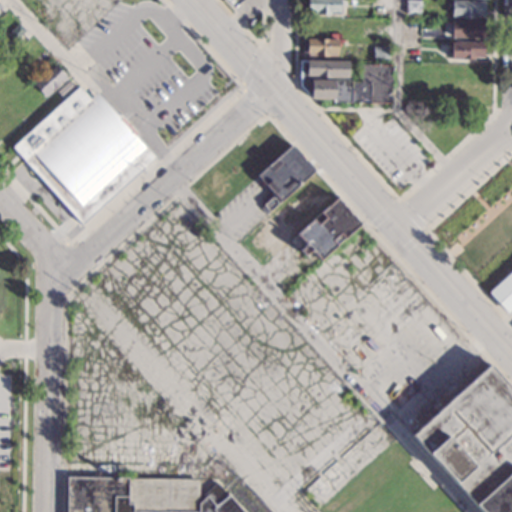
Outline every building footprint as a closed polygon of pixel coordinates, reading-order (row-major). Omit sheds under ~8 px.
[(242,0),(233,9),(224,0),(242,0)] [(345,0),(345,6),(339,6),(338,13),(328,12),(328,16),(315,15),(315,13),(306,12),(306,0),(345,0)] [(419,15),(404,14),(405,1),(420,1),(419,15)] [(483,10),(486,10),(486,18),(473,18),(473,20),(460,19),(460,18),(450,17),(450,1),(483,2),(483,10)] [(14,24),(1,36),(0,34),(0,15),(3,13),(14,24)] [(482,30),(486,30),(486,37),(483,37),(483,38),(450,38),(451,21),(482,22),(482,30)] [(24,31),(13,42),(7,35),(18,24),(24,31)] [(337,40),(336,56),(327,56),(327,57),(314,57),(314,56),(305,56),(305,53),(301,53),(301,39),(337,40)] [(482,59),(473,59),(473,61),(449,60),(449,43),(482,43),(482,59)] [(387,62),(372,62),(372,47),(388,48),(387,62)] [(348,80),(360,80),(360,65),(389,66),(389,103),(332,102),(332,100),(309,100),(298,85),(298,61),(348,62),(348,80)] [(67,78),(44,99),(30,83),(41,73),(42,75),(55,64),(67,78)] [(68,81),(74,88),(61,100),(55,93),(68,81)] [(89,99),(96,93),(154,157),(142,168),(142,169),(81,225),(11,147),(77,86),(89,99)] [(289,145),(212,215),(188,189),(265,119),(289,145)] [(335,195),(287,239),(284,236),(278,241),(272,234),(248,255),(235,242),(268,212),(261,205),(272,195),(256,176),(290,145),(335,195)] [(359,224),(343,239),(338,234),(331,241),(335,246),(318,261),(312,254),(305,260),(300,255),(308,248),(295,234),(311,220),(316,225),(324,218),(319,213),(336,198),(359,224)] [(511,269),(511,308),(506,314),(487,292),(511,269)] [(485,361),(511,390),(511,511),(480,511),(410,434),(436,411),(434,407),(435,403),(482,361),(485,361)] [(197,501),(204,497),(202,495),(216,482),(243,511),(66,511),(67,477),(197,480),(197,501)]
